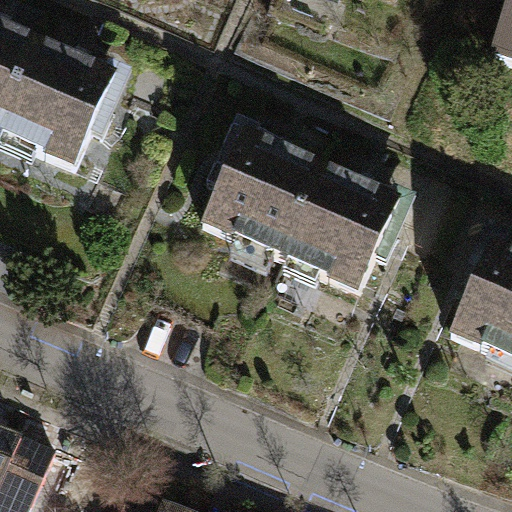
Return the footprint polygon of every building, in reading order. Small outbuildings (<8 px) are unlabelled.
[(511,0),(510,0),(491,59),(511,65),(511,0)] [(0,131),(37,47),(0,30),(0,131)] [(0,139),(75,173),(116,82),(37,47),(0,131),(0,139)] [(320,171),(242,138),(202,230),(281,264),(320,171)] [(359,297),(399,205),(320,171),(281,264),(359,297)] [(511,257),(491,248),(451,337),(511,364),(511,257)] [(16,443),(0,436),(0,511),(29,511),(54,455),(17,440),(16,443)] [(124,511),(160,511),(161,511),(130,499),(124,511)]
